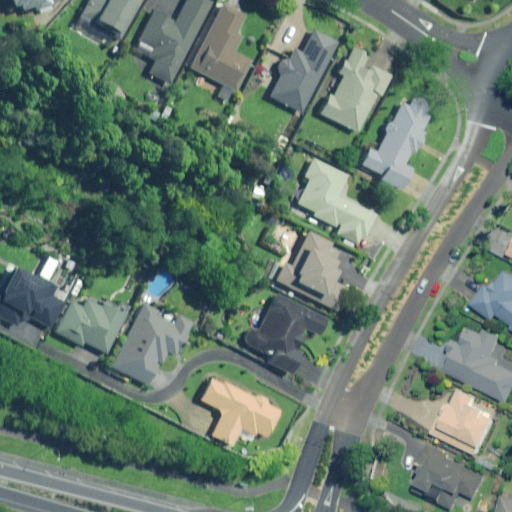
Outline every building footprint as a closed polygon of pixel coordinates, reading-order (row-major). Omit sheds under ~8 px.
[(0,0),(0,4),(2,11),(8,10),(10,14),(13,13),(24,10),(25,15),(45,9),(46,10),(57,7),(60,6),(57,0),(0,0)] [(137,0),(85,0),(77,16),(113,35),(124,13),(129,16),(137,0)] [(155,0),(133,43),(148,50),(143,58),(150,62),(143,74),(166,86),(206,6),(193,0),(155,0)] [(239,20),(215,8),(185,69),(232,93),(248,61),(231,52),(238,38),(232,35),(239,20)] [(333,43),(309,31),(298,53),(290,49),(266,97),(297,114),(333,43)] [(364,57),(349,49),(342,62),(338,60),(331,72),(339,76),(329,96),(325,94),(315,114),(353,133),(373,95),(376,97),(386,77),(366,66),(363,72),(357,69),(364,57)] [(433,108),(407,96),(402,106),(397,103),(372,153),(365,149),(357,166),(377,176),(374,180),(396,191),(407,170),(400,166),(407,152),(410,153),(419,134),(433,108)] [(346,251),(349,245),(352,246),(357,236),(361,238),(372,217),(334,197),(344,178),(309,160),(300,177),(305,180),(292,204),(310,213),(308,217),(333,230),(331,235),(340,240),(337,246),(346,251)] [(326,244),(303,233),(287,266),(280,263),(271,282),(288,291),(306,299),(332,312),(343,290),(327,282),(331,273),(327,270),(335,252),(325,247),(326,244)] [(0,321),(11,328),(14,324),(26,319),(44,328),(58,303),(34,291),(38,285),(5,267),(0,276),(0,321)] [(511,278),(500,272),(490,290),(482,286),(470,308),(491,320),(493,316),(509,325),(507,329),(511,331),(511,278)] [(322,320),(271,296),(253,333),(247,330),(240,345),(264,357),(261,363),(287,375),(298,354),(292,351),(301,331),(314,337),(322,320)] [(120,317),(82,299),(78,308),(65,302),(50,334),(77,347),(79,343),(102,354),(120,317)] [(126,384),(128,379),(142,386),(154,363),(159,366),(165,355),(172,358),(189,324),(174,316),(170,324),(152,315),(154,312),(140,304),(107,368),(104,373),(126,384)] [(480,336),(465,328),(443,373),(504,403),(511,386),(511,371),(487,359),(498,339),(482,331),(480,336)] [(252,395),(250,398),(218,382),(217,385),(205,379),(194,401),(212,410),(216,418),(206,437),(226,448),(231,438),(244,445),(250,433),(260,438),(274,411),(262,405),(264,401),(252,395)] [(474,398),(457,390),(449,406),(444,404),(429,434),(474,456),(492,421),(480,415),(482,413),(470,406),(474,398)] [(456,460),(427,445),(408,483),(430,494),(427,500),(449,510),(458,492),(472,499),(483,478),(454,463),(456,460)] [(511,511),(511,497),(500,494),(495,511),(511,511)]
